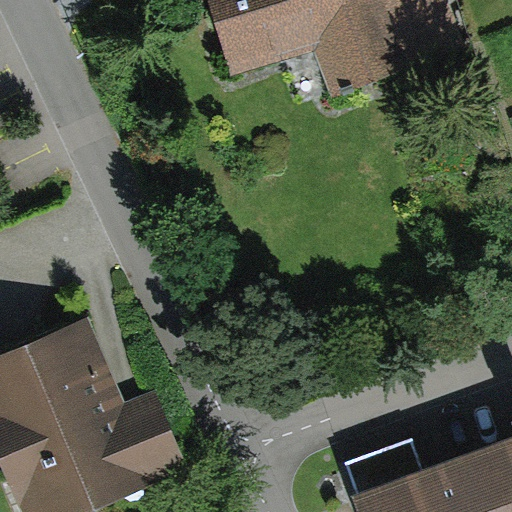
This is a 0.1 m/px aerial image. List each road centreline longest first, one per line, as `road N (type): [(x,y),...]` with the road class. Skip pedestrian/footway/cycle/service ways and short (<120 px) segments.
road 1 (residential): [(28,0),(242,453)]
road 2 (residential): [(242,453),(511,352)]
